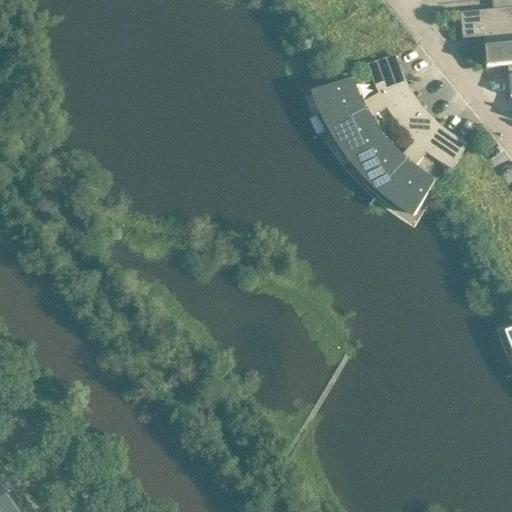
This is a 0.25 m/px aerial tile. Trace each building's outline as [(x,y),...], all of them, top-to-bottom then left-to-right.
[(483,37),(485,49),(511,47),(511,39),(511,38),(511,8),(460,14),(462,40),(464,40),(463,39),(483,37)] [(511,38),(511,39),(511,47),(485,49),(487,70),(488,70),(488,69),(508,67),(509,79),(511,78),(511,38)] [(314,139),(314,140),(414,84),(413,83),(406,87),(403,80),(399,73),(397,65),(395,61),(394,57),(393,58),(392,59),(367,68),(370,74),(372,81),(375,88),(378,94),(362,103),(360,97),(357,91),(355,86),(353,80),(315,93),(322,109),(331,129),(321,134),(314,139)] [(414,85),(414,84),(314,140),(322,136),(332,131),(337,139),(338,142),(339,144),(342,148),(347,156),(353,164),(385,138),(377,128),(371,118),(386,109),(392,118),(399,127),(421,109),(417,104),(414,99),(410,94),(407,89),(414,85)] [(368,206),(369,207),(443,121),(443,120),(438,126),(435,124),(429,118),(426,115),(421,109),(399,127),(405,135),(413,142),(401,156),(393,147),(385,138),(353,164),(357,169),(362,174),(366,178),(371,183),(376,187),(381,191),(374,200),(368,206)] [(444,121),(443,121),(369,207),(369,208),(375,201),(383,192),(415,215),(435,182),(430,178),(425,175),(419,171),(414,167),(426,154),(432,158),(438,162),(444,166),(450,170),(462,150),(464,147),(465,147),(466,146),(458,142),(452,137),(445,133),(439,128),(444,121)] [(0,511),(15,511),(16,507),(11,501),(7,500),(6,498),(0,502),(0,511)]
